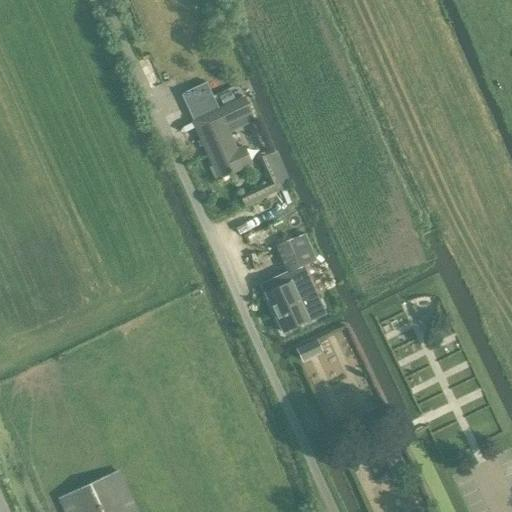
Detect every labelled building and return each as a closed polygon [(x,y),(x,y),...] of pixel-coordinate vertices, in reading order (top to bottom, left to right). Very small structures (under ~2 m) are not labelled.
[(181,95),(187,108),(211,97),(206,84),(181,95)] [(218,111),(211,97),(187,108),(193,122),(218,111)] [(248,114),(242,100),(218,111),(193,122),(218,179),(244,168),(251,165),(242,146),(235,149),(224,124),(248,114)] [(243,207),(282,189),(267,155),(258,159),(270,184),(240,198),(243,207)] [(283,332),(322,313),(301,268),(315,262),(304,235),(276,246),(287,273),(271,280),(275,288),(264,293),(283,332)] [(320,353),(316,343),(315,341),(295,349),(301,362),(320,353)] [(59,498),(65,511),(134,511),(117,472),(59,498)]
